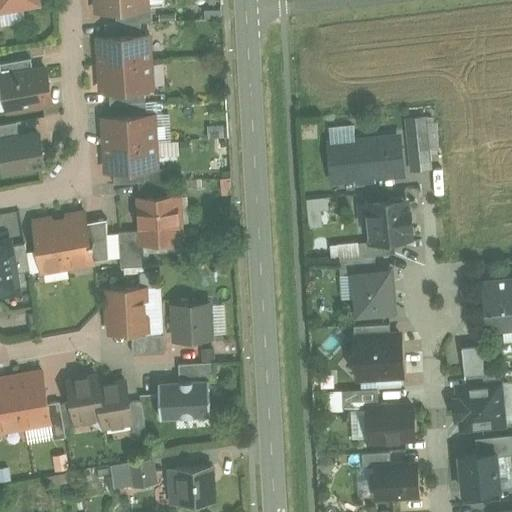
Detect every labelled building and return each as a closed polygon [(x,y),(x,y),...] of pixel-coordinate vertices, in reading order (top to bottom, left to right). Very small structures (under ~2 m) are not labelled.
[(147,0),(97,0),(98,10),(117,9),(148,7),(148,6),(147,0)] [(148,7),(117,9),(117,22),(142,21),(153,20),(152,6),(148,6),(148,7)] [(117,22),(106,22),(106,35),(142,33),(142,21),(117,22)] [(106,35),(100,36),(101,63),(151,60),(150,33),(142,33),(106,35)] [(32,57),(1,62),(3,75),(34,70),(32,57)] [(151,60),(101,63),(103,90),(146,88),(153,87),(151,60)] [(34,70),(3,75),(9,109),(50,101),(47,86),(50,86),(47,67),(34,70)] [(146,88),(110,90),(111,102),(146,100),(146,88)] [(146,100),(111,102),(112,115),(148,113),(147,100),(146,100)] [(112,115),(104,116),(106,143),(156,140),(154,113),(148,113),(112,115)] [(18,120),(0,123),(0,140),(1,141),(1,140),(20,136),(18,120)] [(20,136),(1,140),(1,141),(6,171),(39,165),(45,158),(40,133),(20,136)] [(427,133),(411,134),(412,147),(428,145),(427,133)] [(399,135),(331,141),(335,177),(402,170),(399,135)] [(156,140),(106,143),(108,170),(115,169),(151,167),(157,167),(156,140)] [(428,145),(412,147),(414,168),(431,167),(428,145)] [(151,167),(115,169),(115,182),(152,180),(151,167)] [(177,194),(141,196),(143,228),(143,240),(144,240),(185,238),(184,221),(178,221),(177,194)] [(388,200),(369,202),(372,239),(373,240),(395,237),(411,236),(410,224),(411,224),(410,209),(407,209),(406,198),(402,194),(392,195),(388,200)] [(317,224),(316,208),(323,208),(322,196),(301,197),(303,225),(317,224)] [(86,210),(71,213),(72,217),(61,219),(69,265),(95,261),(94,259),(88,221),(86,210)] [(61,219),(50,221),(49,216),(34,219),(43,270),(69,265),(61,219)] [(108,217),(88,221),(94,259),(110,257),(108,221),(108,217)] [(143,228),(120,230),(122,266),(146,264),(144,240),(143,240),(143,228)] [(395,237),(373,240),(372,239),(360,240),(361,255),(362,255),(361,254),(376,252),(376,253),(397,251),(395,237)] [(9,241),(0,242),(0,292),(2,292),(0,284),(16,282),(15,273),(10,245),(9,241)] [(31,270),(26,242),(10,245),(15,273),(31,270)] [(361,255),(340,257),(341,272),(355,271),(355,270),(377,268),(376,253),(376,255),(361,256),(361,255)] [(377,268),(355,270),(355,271),(358,312),(394,309),(391,267),(377,268)] [(511,276),(485,279),(489,328),(511,325),(511,276)] [(144,287),(111,289),(114,331),(147,329),(144,287)] [(209,301),(175,303),(177,339),(211,337),(209,301)] [(391,321),(355,323),(356,335),(391,333),(391,321)] [(391,333),(356,335),(356,349),(350,355),(361,365),(362,375),(404,373),(402,332),(391,333)] [(165,333),(133,335),(134,353),(166,351),(165,333)] [(483,343),(463,345),(466,373),(486,371),(483,343)] [(215,361),(180,363),(181,379),(210,378),(210,381),(217,380),(215,361)] [(43,369),(29,372),(29,377),(19,379),(27,425),(51,420),(52,420),(49,402),(43,369)] [(501,369),(489,371),(490,383),(500,382),(502,382),(501,369)] [(98,374),(69,379),(73,401),(76,420),(78,420),(104,416),(99,384),(98,374)] [(7,376),(0,377),(0,423),(1,429),(2,429),(27,425),(19,379),(8,381),(7,376)] [(181,379),(180,380),(180,384),(160,385),(162,418),(194,416),(194,412),(212,411),(210,381),(210,378),(181,379)] [(99,384),(104,416),(105,426),(133,421),(134,421),(130,401),(126,379),(99,384)] [(490,383),(460,386),(461,396),(455,397),(457,415),(463,415),(464,425),(503,421),(500,382),(490,383)] [(379,386),(343,388),(344,408),(368,407),(368,406),(380,405),(379,386)] [(142,399),(130,401),(134,421),(133,421),(135,437),(148,435),(142,399)] [(61,400),(49,402),(52,420),(51,420),(54,438),(67,436),(66,427),(61,403),(61,400)] [(73,401),(61,403),(66,427),(78,424),(78,420),(76,420),(73,401)] [(380,405),(368,406),(368,407),(370,439),(415,436),(413,403),(380,405)] [(511,432),(476,436),(478,452),(497,450),(498,454),(511,452),(511,432)] [(391,450),(363,451),(364,465),(376,465),(376,464),(392,463),(391,450)] [(478,452),(461,454),(464,490),(501,486),(498,454),(497,450),(478,452)] [(153,456),(115,463),(118,486),(135,483),(135,485),(157,481),(155,469),(153,456)] [(392,463),(376,464),(376,465),(376,470),(372,474),(373,486),(377,489),(378,495),(419,493),(417,461),(392,463)] [(213,464),(177,466),(177,467),(170,467),(172,502),(215,499),(213,464)]
